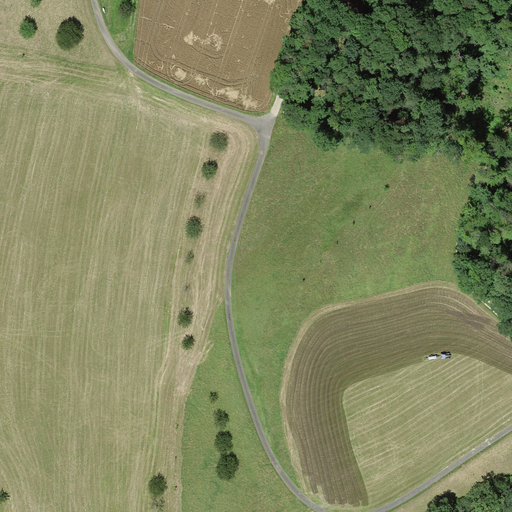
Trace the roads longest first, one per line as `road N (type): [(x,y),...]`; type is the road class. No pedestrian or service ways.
road 1 (track): [(94,0),(112,49),(133,67),(198,104),(270,121),(227,273),(228,308),(244,395),(274,465),(323,511)]
road 2 (track): [(511,332),(460,275),(468,184),(511,112)]
road 3 (track): [(370,511),(511,426)]
road 4 (track): [(270,121),(300,0)]
